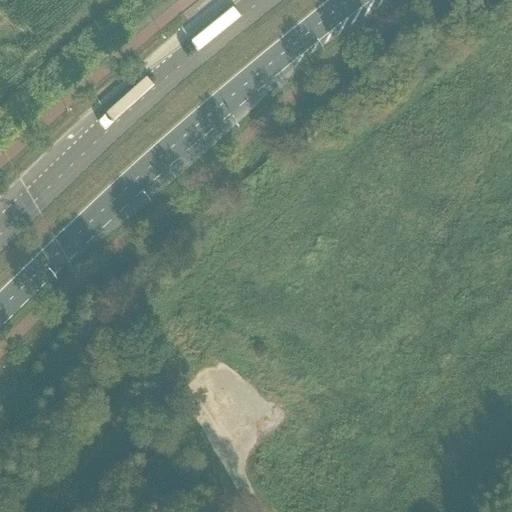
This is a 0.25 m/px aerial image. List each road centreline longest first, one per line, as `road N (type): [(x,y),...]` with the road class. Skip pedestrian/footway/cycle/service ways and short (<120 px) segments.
road 1 (secondary): [(0,313),(151,166),(357,0)]
road 2 (secondary): [(267,0),(113,127),(0,238)]
